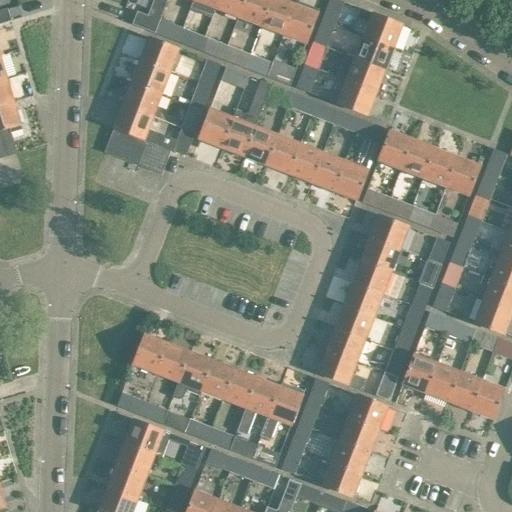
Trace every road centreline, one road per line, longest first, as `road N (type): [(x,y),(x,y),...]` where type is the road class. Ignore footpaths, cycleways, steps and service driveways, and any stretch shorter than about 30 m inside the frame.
road 1 (residential): [(140,270),(286,337),(325,229),(185,175),(175,196)]
road 2 (residential): [(61,261),(68,0)]
road 3 (residential): [(49,511),(61,261)]
road 4 (residential): [(511,65),(403,0)]
